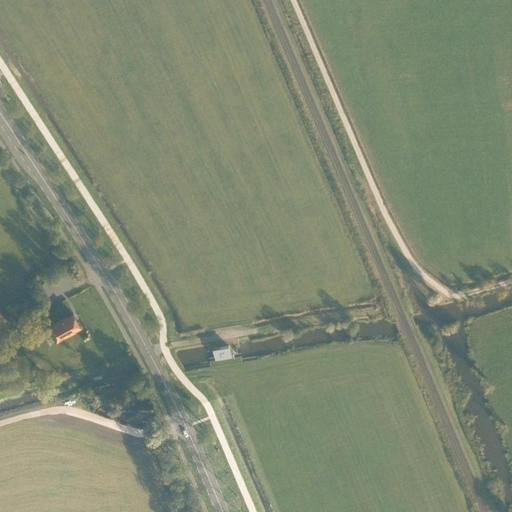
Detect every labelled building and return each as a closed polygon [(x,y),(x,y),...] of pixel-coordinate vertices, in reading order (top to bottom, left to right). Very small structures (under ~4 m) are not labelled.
[(45,297),(52,293),(46,280),(38,284),(45,297)] [(66,315),(49,325),(58,341),(75,331),(74,330),(81,327),(73,312),(66,316),(66,315)] [(230,355),(229,345),(220,347),(220,348),(214,349),(215,358),(232,355),(232,354),(230,355)] [(120,395),(117,382),(93,387),(95,400),(120,395)] [(149,402),(149,398),(125,398),(125,409),(132,408),(131,407),(134,407),(134,413),(137,415),(149,415),(149,411),(153,411),(153,402),(149,402)]
